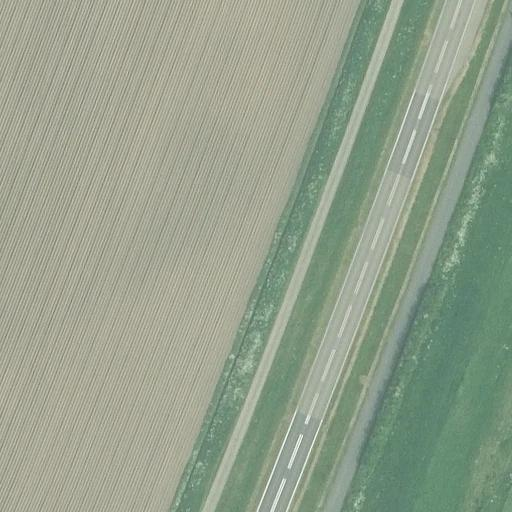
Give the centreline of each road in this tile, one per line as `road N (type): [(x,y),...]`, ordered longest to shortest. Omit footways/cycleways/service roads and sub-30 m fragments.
road 1 (unclassified): [(207,511),(397,0)]
road 2 (primary): [(271,511),(460,0)]
road 3 (unclassified): [(329,511),(511,16)]
